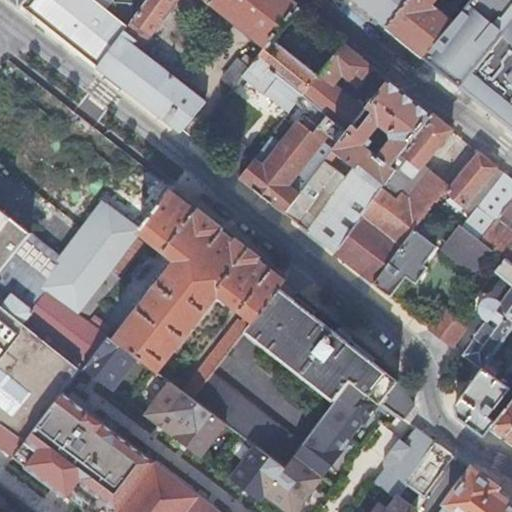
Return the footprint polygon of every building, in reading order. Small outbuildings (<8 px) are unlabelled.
[(91,0),(14,0),(26,10),(97,65),(120,34),(123,30),(126,27),(91,0)] [(274,39),(299,8),(289,0),(145,0),(126,27),(123,30),(141,43),(149,33),(151,35),(176,0),(209,0),(268,47),(274,39)] [(351,0),(368,13),(386,28),(408,0),(351,0)] [(404,42),(421,57),(426,51),(454,19),(434,4),(437,0),(408,0),(386,28),(404,42)] [(459,78),(463,81),(511,19),(511,0),(470,0),(454,19),(426,51),(430,55),(430,64),(439,71),(451,80),(459,78)] [(511,22),(463,81),(459,87),(476,101),(511,129),(511,22)] [(139,98),(180,131),(205,101),(120,34),(97,65),(139,98)] [(318,75),(274,39),(268,47),(250,68),(243,76),(289,112),(296,104),(302,95),(303,94),(318,75)] [(303,94),(302,95),(347,132),(352,125),(365,110),(334,84),(342,74),(357,86),(373,67),(365,61),(343,43),(318,75),(303,94)] [(239,59),(222,80),(233,89),(243,76),(250,68),(239,59)] [(389,80),(366,108),(372,112),(358,129),(352,125),(347,132),(338,144),(333,150),(358,169),(362,165),(385,182),(395,169),(432,115),(411,97),(389,80)] [(347,132),(302,95),(296,104),(305,112),(265,163),(256,156),(240,178),(261,195),(283,212),(297,194),(289,187),(329,137),(338,144),(347,132)] [(365,110),(352,125),(358,129),(372,112),(366,108),(365,110)] [(395,169),(385,182),(382,187),(395,199),(418,170),(450,130),(446,126),(432,115),(395,169)] [(228,169),(240,178),(258,154),(240,140),(222,164),(228,169)] [(358,169),(333,150),(297,194),(283,212),(298,224),(309,232),(358,169)] [(491,162),(478,151),(446,192),(438,202),(443,207),(448,200),(461,210),(496,167),(491,162)] [(358,169),(309,232),(334,253),(382,187),(385,182),(362,165),(358,169)] [(418,170),(395,199),(407,209),(430,180),(418,170)] [(511,200),(511,179),(504,173),(480,205),(479,204),(463,223),(471,229),(481,238),(511,200)] [(382,187),(334,253),(351,266),(374,284),(414,229),(425,213),(435,200),(438,202),(446,192),(430,180),(407,209),(395,199),(382,187)] [(193,396),(207,378),(245,331),(279,287),(281,284),(286,278),(232,235),(171,188),(154,211),(150,217),(141,228),(140,230),(165,249),(168,245),(184,257),(173,271),(168,267),(114,337),(136,354),(157,369),(211,298),(208,296),(213,289),(244,313),(239,319),(237,318),(184,389),(193,396)] [(130,220),(141,228),(150,217),(114,192),(106,203),(130,220)] [(443,207),(438,202),(435,200),(425,213),(441,225),(451,213),(443,207)] [(511,200),(481,238),(505,257),(511,263),(511,200)] [(136,235),(140,230),(141,228),(130,220),(106,203),(86,229),(81,236),(115,262),(136,235)] [(78,368),(105,332),(86,318),(78,312),(63,302),(56,311),(39,298),(30,309),(11,294),(2,306),(0,304),(0,270),(30,232),(0,208),(0,419),(26,439),(62,390),(78,368)] [(471,229),(463,223),(458,229),(466,235),(471,229)] [(414,229),(374,284),(385,293),(389,296),(405,276),(414,283),(427,267),(423,263),(436,246),(414,229)] [(144,241),(136,235),(115,262),(111,268),(119,274),(144,241)] [(63,302),(78,312),(111,268),(115,262),(81,236),(42,286),(46,289),(63,302)] [(511,263),(505,257),(495,270),(501,276),(511,284),(511,285),(497,307),(493,304),(492,304),(490,304),(489,304),(487,304),(486,305),(485,305),(485,306),(484,307),(484,308),(484,309),(484,310),(484,311),(485,311),(485,312),(486,313),(490,316),(463,354),(467,357),(481,368),(481,369),(487,361),(511,326),(511,263)] [(78,312),(86,318),(119,274),(111,268),(78,312)] [(279,287),(245,331),(332,400),(349,379),(379,401),(397,414),(397,413),(409,398),(396,380),(393,377),(317,317),(279,287)] [(56,311),(63,302),(46,289),(39,298),(56,311)] [(430,328),(452,345),(460,334),(467,324),(445,307),(430,328)] [(105,331),(105,332),(78,368),(80,370),(83,367),(111,388),(136,354),(114,337),(105,331)] [(481,369),(481,368),(454,403),(457,415),(470,425),(483,435),(493,422),(495,420),(488,414),(509,387),(492,375),(497,369),(487,361),(481,369)] [(297,448),(207,378),(193,396),(225,420),(256,443),(285,464),(297,448)] [(199,454),(225,420),(193,396),(184,389),(170,379),(145,412),(199,454)] [(379,401),(349,379),(332,400),(297,448),(285,464),(256,443),(230,476),(258,498),(263,491),(289,511),(292,511),(341,450),(340,448),(362,420),(364,422),(379,401)] [(220,511),(202,498),(206,493),(198,487),(195,492),(62,390),(26,439),(0,419),(0,444),(88,511),(2,511),(0,510),(0,511),(220,511)] [(409,398),(397,413),(403,418),(404,418),(412,404),(409,398)] [(511,398),(493,422),(511,435),(511,398)] [(413,511),(416,510),(397,495),(407,483),(405,482),(435,442),(423,433),(416,428),(405,443),(400,439),(383,461),(383,467),(373,481),(395,498),(386,509),(376,501),(368,511),(413,511)] [(446,450),(435,442),(405,482),(407,483),(424,496),(454,456),(446,450)] [(511,505),(511,499),(472,469),(439,511),(511,511),(511,505)]
